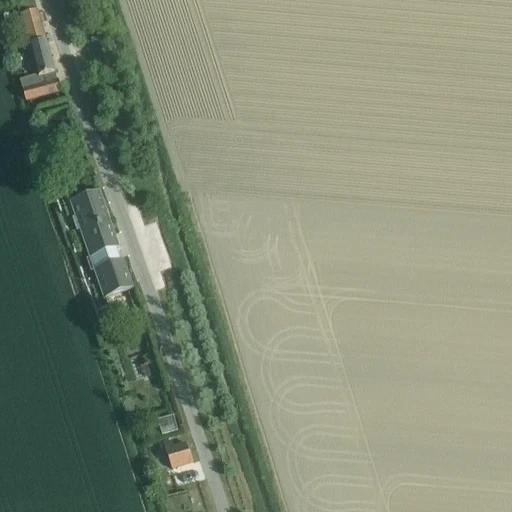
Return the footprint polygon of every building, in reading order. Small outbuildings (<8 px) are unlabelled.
[(38,13),(22,18),(39,82),(45,80),(47,85),(41,87),(45,99),(62,94),(46,41),(38,13)] [(99,195),(71,205),(105,302),(133,292),(123,263),(119,264),(115,253),(120,251),(115,235),(113,236),(99,195)] [(154,351),(139,354),(144,378),(159,376),(154,351)] [(174,416),(157,421),(161,436),(178,432),(174,416)] [(168,467),(157,470),(168,505),(179,501),(168,467)]
